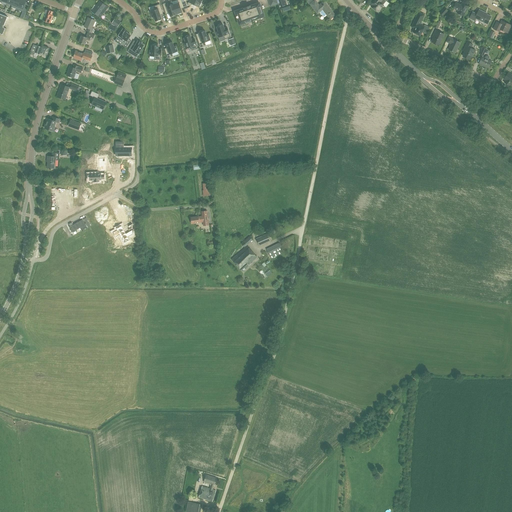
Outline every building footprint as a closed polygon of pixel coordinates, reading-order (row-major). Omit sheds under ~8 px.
[(20,0),(14,0),(13,5),(12,5),(11,7),(17,9),(18,7),(20,0)] [(26,0),(20,0),(18,7),(23,9),(26,0)] [(173,5),(176,15),(181,13),(181,12),(182,12),(180,7),(183,6),(182,3),(181,0),(177,0),(179,3),(173,5)] [(324,17),(327,15),(330,20),(336,15),(324,1),(319,5),(315,0),(314,0),(310,4),(318,14),(320,12),(324,17)] [(377,11),(378,12),(379,11),(380,11),(381,10),(381,9),(384,5),(383,5),(386,1),(384,0),(374,0),(371,5),(372,6),(371,6),(372,7),(372,8),(377,11)] [(98,16),(100,18),(108,7),(100,1),(92,11),(98,16)] [(176,15),(173,5),(172,2),(169,3),(169,2),(163,4),(166,12),(169,11),(170,16),(172,16),(173,16),(176,15)] [(457,13),(464,16),(468,7),(462,3),(461,5),(456,2),(453,8),(458,11),(457,13)] [(245,8),(235,11),(240,24),(264,16),(259,3),(250,6),(245,8)] [(156,20),(158,21),(162,20),(161,19),(162,19),(160,13),(162,12),(160,4),(154,6),(155,10),(150,11),(152,16),(154,16),(155,21),(156,20)] [(40,19),(43,20),(51,23),(53,16),(52,15),(54,12),(46,9),(46,10),(41,8),(39,11),(42,12),(40,19)] [(440,13),(443,16),(448,11),(444,8),(440,13)] [(476,19),(487,24),(491,16),(487,14),(487,13),(479,9),(477,14),(472,11),(469,18),(475,21),(476,19)] [(415,33),(420,36),(422,32),(426,34),(429,27),(424,25),(424,26),(420,24),(424,15),(419,12),(412,27),(416,29),(415,33)] [(87,31),(93,34),(95,29),(92,28),(95,20),(88,18),(85,27),(88,28),(87,31)] [(111,23),(117,28),(121,23),(115,18),(111,23)] [(501,30),(507,33),(511,25),(502,20),(500,23),(497,22),(493,29),(500,32),(501,30)] [(224,35),(225,39),(231,37),(228,29),(225,30),(223,25),(222,23),(219,25),(218,26),(217,27),(219,31),(217,32),(219,37),(224,35)] [(124,46),(126,47),(131,40),(129,39),(131,35),(127,32),(123,29),(117,37),(123,42),(125,44),(124,46)] [(198,39),(201,47),(206,45),(205,42),(210,40),(208,35),(207,35),(205,31),(204,31),(203,30),(199,32),(199,33),(201,38),(198,39)] [(431,41),(439,45),(444,34),(436,30),(433,35),(434,36),(431,41)] [(79,43),(85,45),(86,40),(90,41),(91,37),(94,38),(95,35),(88,32),(86,36),(87,36),(86,37),(82,35),(79,43)] [(191,46),(192,50),(198,48),(195,40),(192,41),(190,36),(190,35),(186,36),(185,37),(184,38),(186,43),(184,43),(186,48),(191,46)] [(448,49),(455,53),(460,42),(453,39),(453,38),(449,36),(446,42),(451,44),(448,49)] [(128,52),(133,55),(135,52),(139,54),(139,53),(140,53),(142,50),(141,49),(144,45),(141,44),(142,43),(138,41),(135,46),(132,45),(128,52)] [(165,51),(168,58),(174,57),(172,53),(177,51),(176,46),(174,47),(172,42),(170,41),(168,42),(167,44),(166,44),(168,50),(165,51)] [(471,48),(473,44),(467,41),(463,51),(466,52),(463,57),(471,60),(476,50),(471,48)] [(38,54),(46,57),(49,48),(42,45),(41,47),(37,45),(37,46),(33,44),(31,51),(35,53),(38,54)] [(155,60),(161,60),(161,52),(158,52),(158,46),(158,44),(154,44),(153,45),(152,45),(152,50),(150,50),(150,56),(155,56),(155,60)] [(106,46),(107,53),(115,52),(113,45),(106,46)] [(82,59),(90,61),(92,57),(91,57),(93,52),(86,50),(84,54),(76,51),(73,58),(82,61),(82,59)] [(482,57),(479,64),(488,68),(492,61),(489,60),(489,58),(489,57),(489,56),(488,56),(488,55),(487,55),(486,55),(486,56),(484,58),(482,57)] [(67,75),(74,78),(76,72),(82,73),(83,69),(79,67),(79,66),(75,65),(74,68),(70,66),(67,75)] [(114,83),(122,86),(127,75),(119,72),(114,83)] [(57,97),(65,100),(69,89),(70,87),(66,86),(61,84),(57,97)] [(92,104),(103,109),(104,109),(105,106),(106,102),(97,98),(99,94),(92,91),(90,95),(95,97),(92,104)] [(52,120),(48,118),(45,128),(54,131),(55,127),(54,127),(56,122),(59,123),(60,119),(53,117),(52,120)] [(71,119),(68,126),(76,129),(78,122),(71,119)] [(130,156),(130,147),(120,147),(120,144),(114,144),(114,147),(116,147),(116,156),(130,156)] [(47,168),(55,168),(56,160),(59,160),(59,153),(53,152),(52,156),(47,156),(47,160),(48,160),(47,168)] [(129,167),(120,167),(120,179),(129,179),(129,174),(130,174),(130,170),(129,170),(129,167)] [(94,181),(99,182),(99,180),(101,180),(101,179),(105,179),(105,175),(102,175),(102,173),(90,173),(90,175),(88,175),(88,179),(90,179),(90,180),(94,180),(94,181)] [(202,190),(203,196),(210,195),(209,183),(203,184),(203,190),(202,190)] [(203,220),(204,226),(209,225),(207,211),(202,211),(203,217),(199,218),(198,216),(191,217),(192,223),(199,222),(199,220),(203,220)] [(126,234),(122,226),(117,228),(118,230),(114,232),(116,237),(121,235),(125,243),(130,240),(128,237),(134,234),(133,230),(126,234)] [(270,242),(267,234),(256,239),(259,246),(270,242)] [(253,237),(243,242),(245,246),(255,241),(253,237)] [(267,249),(271,258),(284,252),(280,243),(267,249)] [(232,259),(242,271),(249,265),(248,264),(257,257),(247,246),(232,259)] [(199,497),(212,501),(216,490),(213,489),(214,485),(216,477),(206,474),(204,482),(211,484),(210,489),(202,486),(199,497)] [(200,511),(202,505),(188,502),(186,511),(200,511)]
